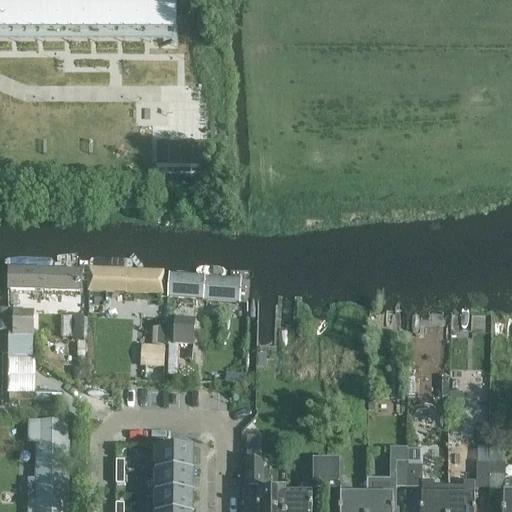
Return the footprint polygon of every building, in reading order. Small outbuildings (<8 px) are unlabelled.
[(0,38),(5,38),(18,38),(31,38),(44,38),(58,38),(71,38),(84,38),(97,38),(110,38),(124,38),(137,38),(150,38),(163,38),(176,38),(176,10),(163,10),(150,10),(137,10),(124,10),(110,10),(97,10),(84,10),(71,10),(58,10),(44,10),(31,10),(18,10),(5,10),(0,10),(0,38)] [(157,169),(181,168),(181,144),(156,144),(157,169)] [(80,291),(80,293),(163,297),(164,273),(81,269),(81,270),(80,288),(80,291)] [(8,270),(8,291),(80,291),(80,288),(81,270),(8,270)] [(242,281),(170,275),(168,298),(240,304),(242,281)] [(0,332),(9,333),(9,303),(0,303),(0,332)] [(15,314),(14,337),(33,337),(34,314),(15,314)] [(194,325),(175,324),(174,343),(193,345),(194,325)] [(141,350),(140,362),(164,363),(165,351),(141,350)] [(16,372),(14,390),(55,394),(57,377),(16,372)] [(30,424),(30,440),(30,445),(37,445),(37,501),(30,501),(29,511),(68,511),(70,445),(68,444),(68,425),(30,424)] [(409,490),(409,464),(410,450),(390,449),(390,482),(367,481),(367,497),(367,511),(393,511),(394,498),(396,498),(396,490),(409,490)] [(194,475),(194,453),(154,452),(154,475),(194,475)] [(258,511),(285,511),(286,496),(286,487),(272,487),(272,479),(264,479),(264,462),(247,462),(247,489),(259,489),(258,511)] [(125,463),(116,463),(116,474),(125,474),(125,463)] [(300,496),(286,496),(285,511),(311,511),(312,490),(326,490),(327,463),(309,463),(309,481),(308,480),(300,490),(300,496)] [(367,511),(367,497),(353,497),(353,491),(345,481),(344,481),(344,463),(327,463),(326,490),(341,490),(340,511),(367,511)] [(409,464),(409,490),(422,490),(422,502),(422,511),(448,511),(449,489),(433,489),(433,484),(422,483),(421,483),(421,465),(409,464)] [(475,511),(475,491),(490,491),(490,465),(477,465),(477,484),(464,484),(464,489),(449,489),(448,511),(475,511)] [(511,511),(511,482),(505,483),(506,465),(490,465),(490,491),(504,491),(503,511),(511,511)] [(124,486),(125,474),(116,474),(116,486),(124,486)] [(194,497),(194,475),(154,475),(154,497),(160,496),(194,497)] [(193,511),(194,497),(160,496),(154,497),(153,511),(193,511)]
